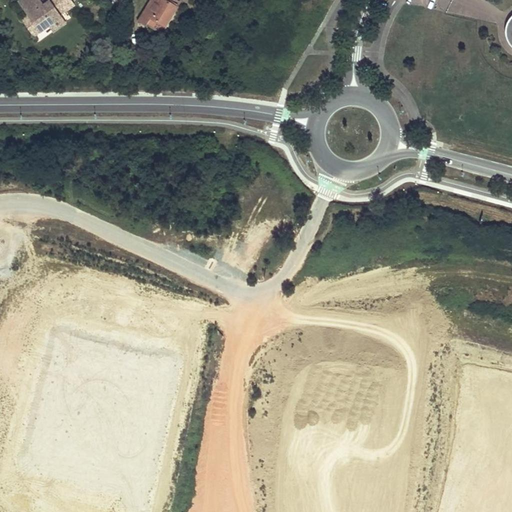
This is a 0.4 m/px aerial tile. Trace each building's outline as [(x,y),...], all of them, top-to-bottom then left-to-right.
[(73,5),(68,0),(46,0),(47,1),(42,5),(40,2),(38,0),(18,0),(16,2),(26,16),(38,33),(48,25),(60,17),(58,16),(73,5)] [(156,20),(163,25),(165,26),(179,2),(176,0),(151,0),(139,20),(152,28),(156,20)] [(38,33),(26,16),(20,21),(32,37),(38,33)] [(64,23),(60,17),(48,25),(53,31),(64,23)] [(156,20),(152,28),(158,32),(163,25),(156,20)]
